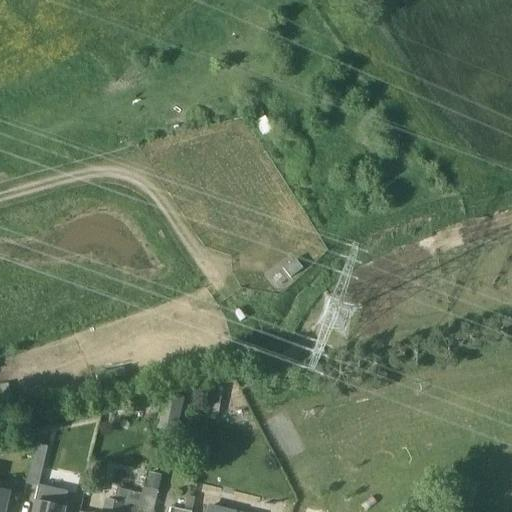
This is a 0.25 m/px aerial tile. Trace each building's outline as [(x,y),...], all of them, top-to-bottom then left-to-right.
[(291,279),(303,269),(296,260),(283,270),(291,279)] [(102,391),(128,385),(123,368),(98,374),(102,391)] [(0,386),(5,402),(13,400),(9,384),(0,386)] [(219,416),(223,389),(212,387),(207,414),(219,416)] [(38,392),(39,402),(53,401),(53,406),(63,405),(63,401),(77,400),(77,390),(38,392)] [(166,393),(157,430),(176,434),(184,399),(179,398),(177,391),(166,393)] [(36,443),(26,484),(38,487),(48,446),(36,443)] [(145,488),(158,491),(161,476),(149,473),(145,488)] [(142,495),(141,494),(138,509),(149,511),(153,511),(158,491),(145,488),(144,488),(142,495)] [(64,511),(68,495),(39,489),(34,511),(64,511)] [(137,511),(138,509),(141,494),(118,489),(115,501),(111,500),(107,511),(137,511)] [(0,511),(5,511),(10,493),(0,490),(0,511)] [(183,511),(185,511),(192,511),(196,498),(187,496),(183,511)]
